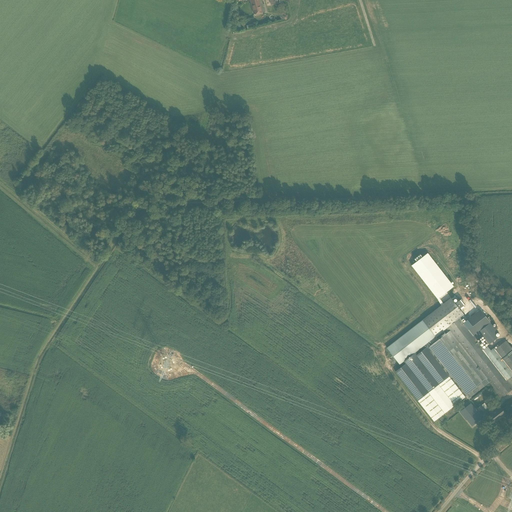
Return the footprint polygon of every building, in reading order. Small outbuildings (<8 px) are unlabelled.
[(263,3),(252,6),(254,15),(266,12),(263,3)] [(428,253),(412,266),(437,299),(439,298),(454,286),(428,253)] [(464,315),(459,309),(465,304),(461,299),(455,304),(451,298),(444,304),(441,306),(403,336),(387,348),(400,365),(404,362),(405,364),(395,372),(418,401),(434,422),(467,396),(469,399),(488,383),(501,399),(511,389),(511,348),(506,341),(494,350),(493,349),(491,351),(487,354),(483,349),(477,340),(464,323),(460,318),(464,315)] [(480,310),(464,323),(477,340),(479,339),(482,337),(489,345),(490,344),(498,337),(495,334),(498,332),(490,322),(480,310)] [(471,404),(460,412),(466,420),(467,419),(472,426),(481,419),(476,412),(477,412),(471,404)] [(482,415),(486,412),(482,405),(477,409),(482,415)] [(500,407),(489,416),(492,419),(492,420),(493,421),(493,420),(495,423),(506,415),(500,407)]
